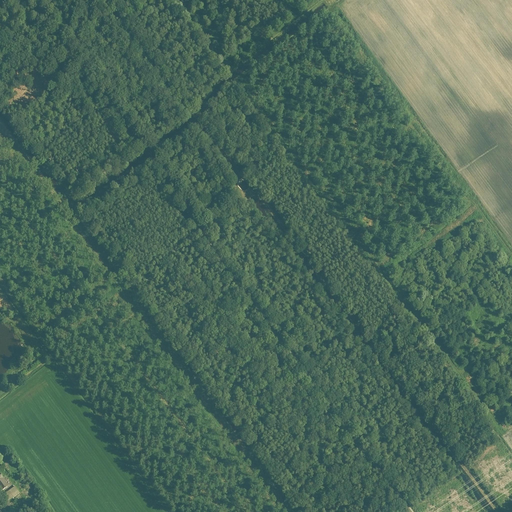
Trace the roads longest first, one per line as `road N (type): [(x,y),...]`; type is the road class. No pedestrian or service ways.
road 1 (track): [(409,511),(32,0)]
road 2 (track): [(247,179),(497,511)]
road 3 (track): [(511,254),(327,8)]
